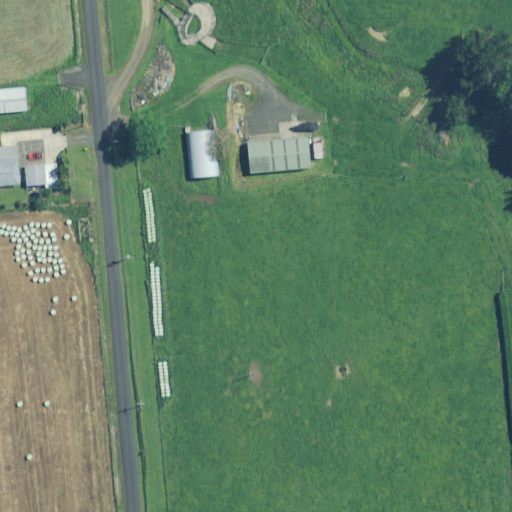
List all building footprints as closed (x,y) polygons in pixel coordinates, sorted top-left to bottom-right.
[(0,113),(27,111),(25,88),(0,89),(0,113)] [(219,176),(214,131),(187,133),(192,179),(219,176)] [(310,168),(308,138),(247,143),(250,174),(310,168)] [(0,186),(21,185),(17,146),(17,145),(0,146),(0,186)] [(46,185),(45,165),(26,166),(27,186),(46,185)]
